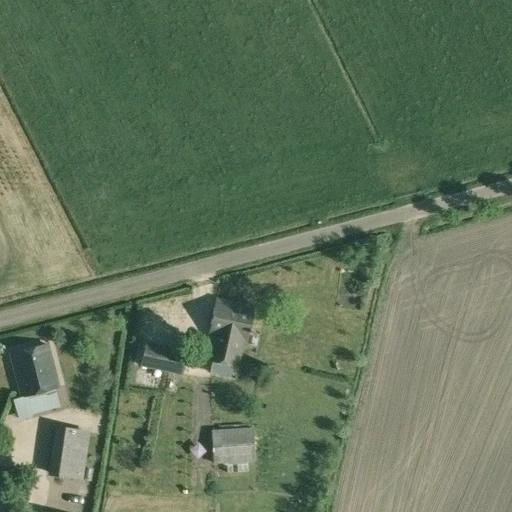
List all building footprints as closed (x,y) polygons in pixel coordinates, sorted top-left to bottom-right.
[(335,302),(354,302),(355,287),(335,287),(335,302)] [(208,334),(210,335),(205,361),(238,367),(243,342),(245,342),(253,307),(215,299),(208,334)] [(8,332),(9,344),(37,341),(36,330),(8,332)] [(140,366),(163,371),(181,375),(187,350),(146,341),(140,366)] [(24,391),(53,384),(44,346),(14,353),(24,391)] [(47,474),(83,478),(89,432),(54,427),(47,474)] [(213,463),(254,461),(252,428),(211,430),(213,463)]
